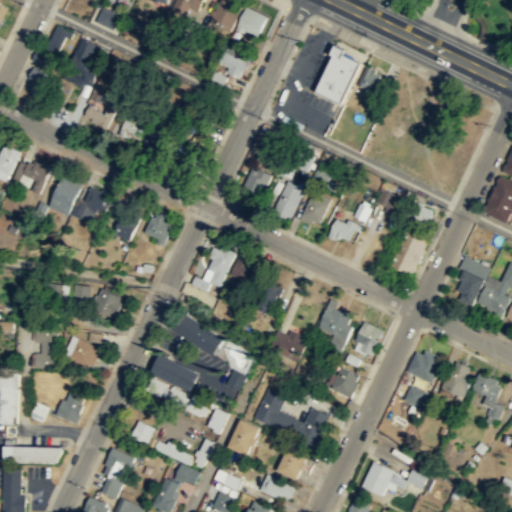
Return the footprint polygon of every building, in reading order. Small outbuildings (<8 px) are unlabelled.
[(175,0),(172,8),(186,14),(190,6),(198,10),(203,0),(175,0)] [(219,0),(211,20),(231,30),(244,3),(237,0),(219,0)] [(0,22),(8,6),(0,2),(0,22)] [(120,13),(113,28),(96,20),(103,4),(120,13)] [(268,15),(248,5),(236,27),(244,31),(246,28),(260,34),(264,24),(268,15)] [(142,18),(135,32),(126,27),(131,13),(142,18)] [(46,47),(58,52),(66,35),(71,37),(74,31),(57,23),(46,47)] [(99,42),(83,36),(77,53),(93,58),(99,42)] [(337,42),(333,52),(335,53),(318,89),(344,102),(364,61),(346,52),(348,47),(337,42)] [(46,65),(50,56),(36,49),(32,58),(46,65)] [(228,65),(226,70),(239,76),(247,59),(224,50),(220,61),(228,65)] [(70,62),(65,79),(84,85),(85,82),(95,86),(99,72),(70,62)] [(382,74),(376,72),(378,69),(367,64),(358,83),(365,86),(363,90),(372,94),(382,74)] [(41,95),(52,73),(47,70),(34,65),(32,70),(29,77),(32,79),(28,89),(41,95)] [(227,75),(223,84),(211,78),(215,69),(227,75)] [(107,88),(96,83),(90,97),(102,102),(107,88)] [(118,103),(107,126),(91,120),(93,117),(84,113),(90,102),(96,105),(95,107),(104,112),(110,100),(118,103)] [(148,121),(138,141),(119,132),(128,114),(140,119),(141,118),(148,121)] [(175,133),(164,155),(143,144),(154,123),(175,133)] [(205,145),(199,159),(196,157),(192,166),(177,159),(188,137),(205,145)] [(0,152),(0,168),(9,173),(21,150),(14,146),(6,143),(5,145),(4,144),(0,152)] [(511,176),(511,143),(502,173),(511,176)] [(52,167),(39,192),(32,189),(36,179),(23,173),(29,160),(33,161),(34,158),(52,167)] [(272,173),(260,197),(242,189),(252,167),(258,169),(259,167),(267,170),(272,173)] [(69,213),(84,181),(64,172),(57,189),(49,205),(69,213)] [(482,211),(507,222),(511,211),(511,180),(498,174),(482,211)] [(306,186),(291,216),(274,208),(289,179),(297,182),(306,186)] [(91,185),(113,195),(105,212),(96,208),(90,221),(71,213),(80,198),(84,199),(91,185)] [(407,199),(395,222),(387,218),(389,214),(386,213),(387,212),(383,210),(385,205),(376,201),(382,187),(407,199)] [(332,197),(318,225),(301,218),(314,189),(332,197)] [(371,207),(364,220),(352,214),(359,201),(371,207)] [(141,216),(125,209),(114,231),(130,239),(141,216)] [(144,231),(166,240),(173,224),(167,221),(169,217),(157,211),(155,216),(152,214),(144,231)] [(356,222),(348,239),(337,234),(335,238),(327,234),(336,217),(345,221),(347,218),(356,222)] [(410,275),(428,237),(402,225),(386,264),(410,275)] [(234,251),(215,244),(203,277),(194,274),(191,283),(207,289),(210,281),(222,285),(234,251)] [(257,264),(239,256),(231,275),(249,283),(257,264)] [(511,261),(511,287),(507,285),(503,293),(509,296),(499,318),(488,313),(490,311),(485,308),(486,305),(476,300),(484,284),(488,275),(500,280),(509,260),(511,261)] [(483,278),(470,304),(457,298),(461,291),(455,288),(460,279),(457,277),(462,268),(483,278)] [(284,287),(268,278),(253,302),(269,312),(284,287)] [(90,299),(93,285),(76,282),(73,296),(90,299)] [(94,309),(115,318),(123,297),(102,289),(94,309)] [(332,334),(326,347),(338,353),(352,325),(346,323),(350,315),(333,307),(331,312),(324,308),(317,325),(332,334)] [(213,356),(224,339),(186,314),(174,332),(213,356)] [(354,347),(371,354),(382,329),(363,320),(354,339),(357,340),(354,347)] [(34,367),(56,367),(56,328),(34,328),(34,367)] [(103,333),(89,331),(88,341),(102,343),(103,333)] [(294,363),(306,340),(289,331),(277,354),(294,363)] [(101,350),(73,335),(62,354),(90,369),(101,350)] [(430,382),(442,358),(424,349),(422,354),(415,351),(406,370),(430,382)] [(360,357),(356,366),(344,360),(348,352),(360,357)] [(192,392),(199,373),(158,356),(150,375),(192,392)] [(462,396),(474,369),(453,359),(439,386),(462,396)] [(347,396),(358,374),(340,365),(330,387),(347,396)] [(1,422),(19,422),(20,370),(0,370),(0,387),(1,388),(1,422)] [(494,400),(501,386),(496,383),(498,379),(482,372),(473,389),(484,394),(481,402),(489,406),(486,413),(498,419),(504,405),(494,400)] [(403,398),(418,406),(426,391),(410,383),(403,398)] [(279,409),(287,393),(269,385),(254,416),(315,445),(330,414),(312,405),(304,421),(279,409)] [(84,398),(64,392),(56,416),(76,423),(84,398)] [(185,412),(204,417),(207,404),(189,399),(185,412)] [(227,414),(214,408),(205,429),(217,434),(227,414)] [(227,447),(247,456),(259,429),(239,420),(227,447)] [(130,437),(145,445),(154,429),(138,421),(130,437)] [(64,446),(13,445),(14,439),(5,438),(4,461),(58,462),(64,450),(64,446)] [(201,469),(212,443),(202,439),(195,456),(159,441),(155,449),(201,469)] [(298,479),(312,451),(292,441),(279,469),(298,479)] [(133,457),(114,449),(96,490),(115,498),(133,457)] [(393,470),(373,460),(361,485),(381,495),(393,470)] [(192,486),(198,473),(179,465),(174,478),(192,486)] [(428,474),(421,487),(406,480),(412,466),(428,474)] [(2,511),(25,511),(25,495),(21,495),(21,469),(2,469),(2,511)] [(235,488),(240,480),(218,469),(214,478),(225,483),(235,488)] [(284,500),(287,495),(291,497),(296,485),(267,472),(260,488),(284,500)] [(500,487),(511,495),(511,476),(509,474),(500,487)] [(166,511),(180,486),(165,478),(151,506),(163,511),(166,511)] [(222,511),(227,511),(233,498),(218,492),(211,507),(222,511)] [(365,511),(370,503),(354,495),(345,511),(365,511)] [(82,511),(100,511),(103,502),(87,497),(82,511)] [(142,511),(144,508),(120,498),(114,511),(142,511)] [(269,511),(272,508),(255,500),(249,511),(269,511)]
